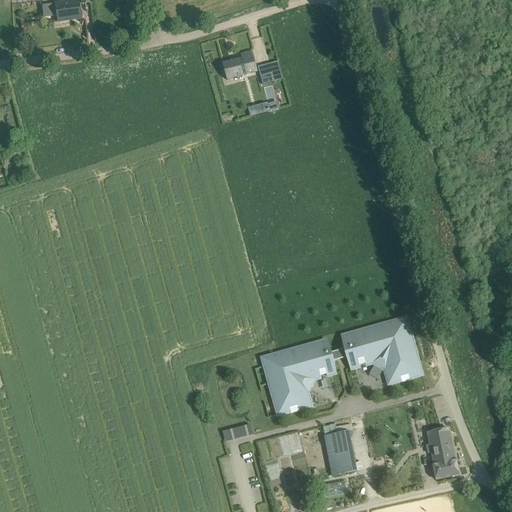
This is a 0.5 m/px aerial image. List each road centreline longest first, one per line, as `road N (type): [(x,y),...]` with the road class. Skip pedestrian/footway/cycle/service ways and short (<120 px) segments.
road 1 (unclassified): [(344,0),(455,409),(477,463),(511,506)]
road 2 (unclassified): [(0,59),(168,40)]
road 3 (unclassified): [(168,40),(308,0)]
